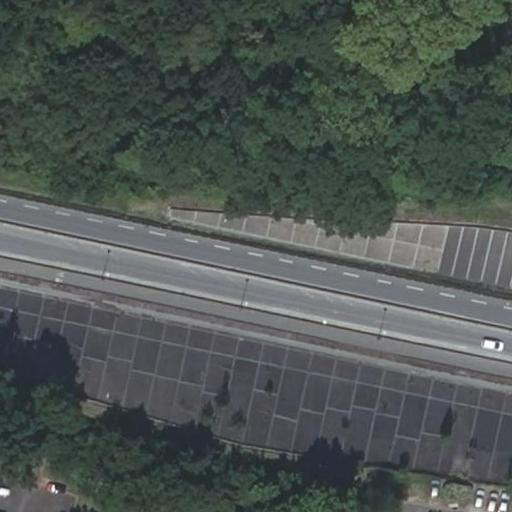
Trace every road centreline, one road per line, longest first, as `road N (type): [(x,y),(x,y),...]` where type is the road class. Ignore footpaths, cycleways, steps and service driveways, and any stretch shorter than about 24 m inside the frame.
road 1 (secondary): [(511,315),(0,207)]
road 2 (secondary): [(0,240),(511,348)]
